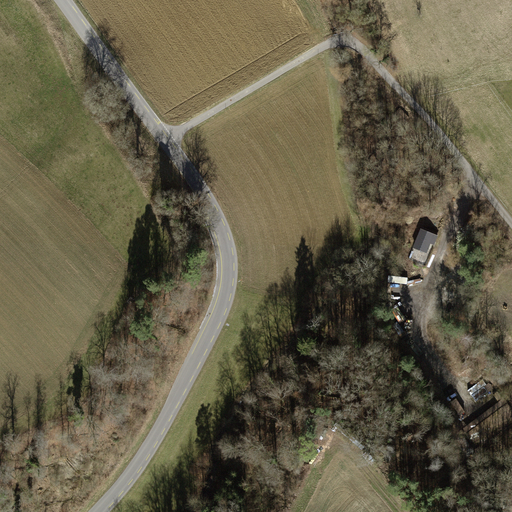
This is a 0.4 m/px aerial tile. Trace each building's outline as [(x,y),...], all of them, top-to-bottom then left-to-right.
[(438,236),(422,229),(415,246),(428,251),(431,243),(435,245),(438,236)] [(326,331),(333,324),(328,319),(321,326),(326,331)] [(489,393),(485,387),(473,396),(477,402),(489,393)] [(511,408),(508,404),(469,434),(476,444),(511,417),(511,408)] [(378,455),(368,462),(386,487),(396,479),(378,455)]
